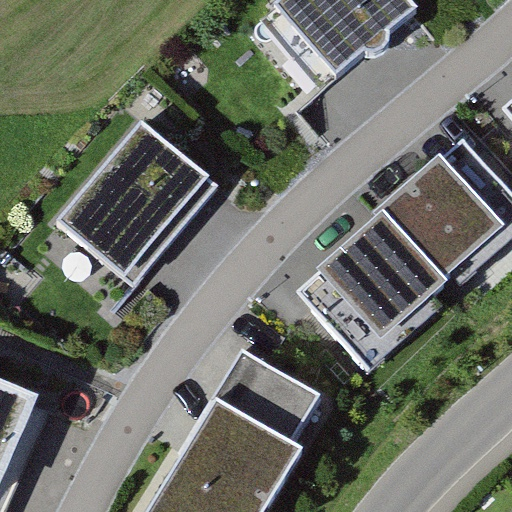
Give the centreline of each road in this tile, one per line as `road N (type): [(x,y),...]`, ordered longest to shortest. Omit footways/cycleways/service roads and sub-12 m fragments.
road 1 (residential): [(511,26),(293,212),(198,317),(114,444),(81,511)]
road 2 (residential): [(511,396),(393,511)]
